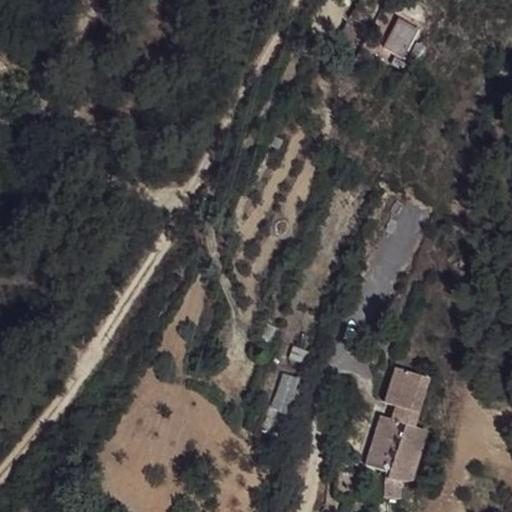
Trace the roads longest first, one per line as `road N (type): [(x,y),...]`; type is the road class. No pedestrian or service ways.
road 1 (track): [(301,0),(76,375),(0,481)]
road 2 (track): [(307,511),(346,346)]
